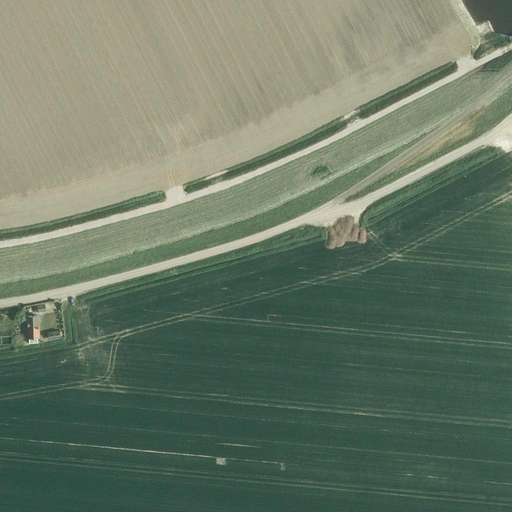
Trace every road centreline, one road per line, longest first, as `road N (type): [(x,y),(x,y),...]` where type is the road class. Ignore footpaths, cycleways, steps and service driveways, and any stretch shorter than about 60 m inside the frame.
road 1 (unclassified): [(0,303),(165,265),(356,204),(511,119)]
road 2 (track): [(213,175),(220,183),(274,164),(511,46)]
